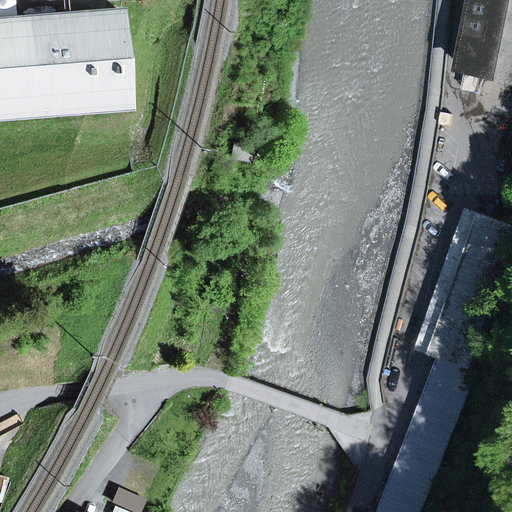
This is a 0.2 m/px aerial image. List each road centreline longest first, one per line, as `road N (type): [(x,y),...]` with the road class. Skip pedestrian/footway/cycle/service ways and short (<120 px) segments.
road 1 (residential): [(0,407),(38,392),(196,378),(383,438)]
road 2 (track): [(258,220),(212,380)]
road 3 (track): [(38,392),(113,274)]
